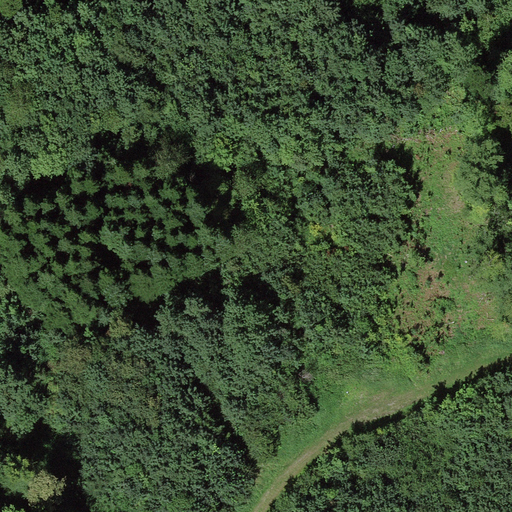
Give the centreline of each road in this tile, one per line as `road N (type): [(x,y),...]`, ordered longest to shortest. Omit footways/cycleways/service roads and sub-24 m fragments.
road 1 (track): [(264,511),(333,428),(511,345)]
road 2 (track): [(0,26),(142,0)]
